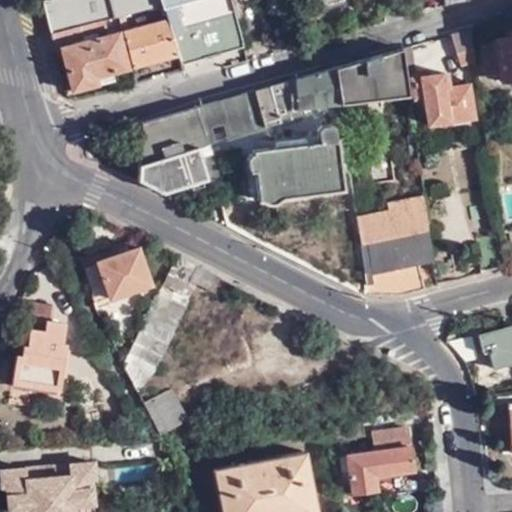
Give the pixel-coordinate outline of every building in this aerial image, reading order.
[(237,41),(223,0),(38,0),(46,33),(100,19),(115,15),(162,3),(166,17),(175,53),(178,63),(239,45),(237,41)] [(223,0),(237,41),(239,45),(242,45),(230,0),(223,0)] [(314,0),(317,10),(349,0),(314,0)] [(118,30),(128,66),(175,53),(166,17),(118,30)] [(100,19),(46,33),(51,49),(57,48),(66,84),(92,77),(91,68),(108,63),(123,59),(115,32),(80,40),(78,36),(103,30),(100,19)] [(511,25),(503,26),(503,34),(494,36),(495,48),(484,49),(487,79),(499,78),(500,87),(511,85),(511,25)] [(471,46),(468,28),(449,33),(453,51),(471,46)] [(411,63),(409,44),(400,46),(403,64),(411,63)] [(403,64),(400,46),(138,121),(134,182),(158,194),(202,182),(213,221),(222,226),(211,179),(216,178),(208,147),(294,121),(295,112),(365,102),(369,126),(381,124),(377,99),(407,95),(403,64)] [(91,68),(92,77),(110,73),(108,63),(91,68)] [(446,86),(444,71),(409,76),(412,96),(422,95),(425,121),(470,114),(467,83),(446,86)] [(342,195),(335,145),(333,145),(332,135),(327,130),(318,131),(314,136),(314,142),(248,151),(248,155),(244,156),(241,161),(242,174),(248,178),(253,178),(257,207),(265,211),(270,210),(277,208),(281,204),(342,195)] [(416,153),(413,133),(406,134),(410,153),(416,153)] [(401,291),(436,282),(422,191),(387,204),(388,211),(356,215),(368,293),(401,291)] [(503,265),(498,232),(476,235),(481,267),(503,265)] [(148,285),(135,248),(95,262),(108,299),(148,285)] [(212,293),(219,279),(175,257),(122,363),(136,392),(151,371),(195,283),(212,293)] [(28,317),(49,319),(50,303),(29,302),(28,317)] [(63,321),(49,319),(28,317),(26,345),(21,345),(20,356),(15,356),(12,393),(15,395),(69,399),(70,376),(64,376),(67,340),(61,339),(63,321)] [(511,330),(482,338),(490,373),(511,367),(511,330)] [(169,388),(141,402),(157,433),(184,419),(169,388)] [(319,426),(323,446),(363,437),(359,417),(319,426)] [(350,495),(375,491),(373,479),(411,473),(406,428),(372,434),(373,452),(345,456),(350,495)] [(173,436),(176,452),(190,448),(186,432),(173,436)] [(310,495),(303,452),(213,468),(219,511),(224,511),(310,511),(308,497),(310,495)] [(373,479),(375,491),(413,486),(411,473),(373,479)] [(38,493),(37,478),(13,481),(15,496),(38,493)]
